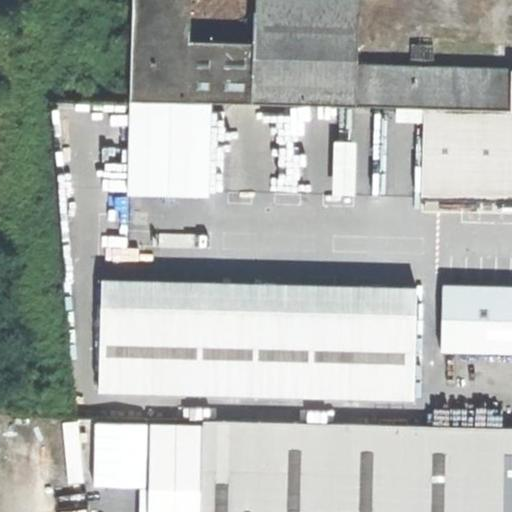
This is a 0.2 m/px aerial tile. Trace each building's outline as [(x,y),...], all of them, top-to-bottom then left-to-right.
[(511,110),(511,69),(358,67),(359,17),(254,14),(252,46),(181,45),(181,0),(131,0),(128,105),(431,109),(511,110)] [(254,0),(254,14),(359,17),(360,0),(254,0)] [(511,196),(511,110),(431,109),(430,196),(511,196)] [(412,290),(104,279),(101,391),(409,399),(412,290)] [(438,350),(511,351),(511,285),(439,284),(438,350)] [(168,458),(196,482),(198,421),(168,421),(168,458)] [(511,511),(511,427),(198,421),(196,482),(195,511),(511,511)]
